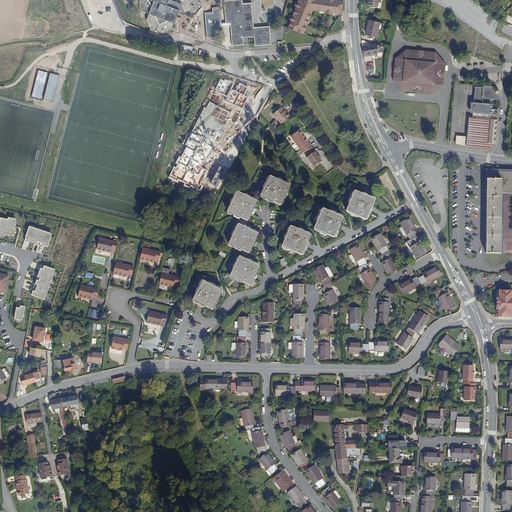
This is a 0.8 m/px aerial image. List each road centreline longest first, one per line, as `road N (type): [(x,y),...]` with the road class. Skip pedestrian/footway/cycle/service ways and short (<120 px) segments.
road 1 (residential): [(264,215),(265,281),(208,322),(185,321),(171,366)]
road 2 (residential): [(309,369),(398,369),(435,328),(474,314)]
road 3 (residential): [(266,368),(274,447),(325,511)]
road 4 (residential): [(284,273),(414,202)]
road 5 (residential): [(0,413),(55,386),(130,370)]
road 6 (tertiary): [(354,35),(365,103),(388,154)]
